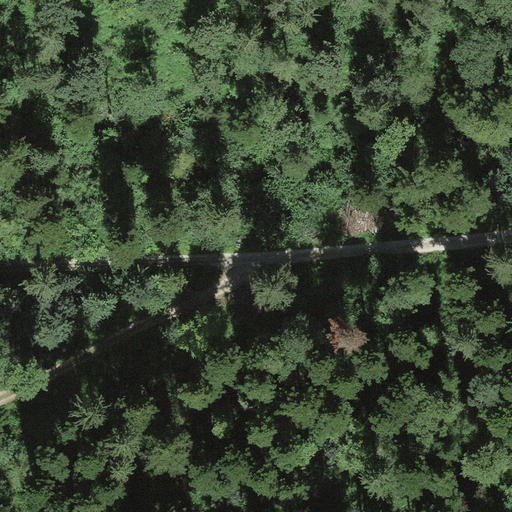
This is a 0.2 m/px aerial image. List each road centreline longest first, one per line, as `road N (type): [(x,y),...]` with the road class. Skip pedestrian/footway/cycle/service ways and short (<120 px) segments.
road 1 (track): [(511,237),(265,258),(0,266)]
road 2 (track): [(0,395),(214,293),(265,258)]
